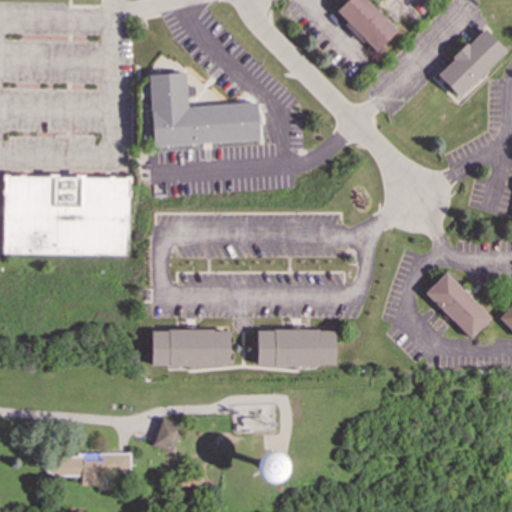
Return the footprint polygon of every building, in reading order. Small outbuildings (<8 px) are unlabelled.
[(366,0),(345,0),(334,11),(345,22),(342,25),(361,44),(364,41),(371,48),(375,52),(396,31),(378,13),(380,10),(375,5),(373,7),(366,0)] [(436,75),(458,97),(485,71),(505,51),(483,28),(467,44),(465,43),(451,57),(452,59),(436,75)] [(150,75),(154,146),(201,143),(210,143),(259,140),(256,101),(186,106),(184,72),(150,75)] [(3,175),(3,253),(128,254),(129,177),(3,175)] [(423,293),(444,272),(490,318),(469,338),(452,321),(423,293)] [(511,303),(498,318),(511,331),(511,303)] [(150,331),(173,331),(173,329),(194,329),(212,329),(212,331),(228,331),(228,364),(150,365),(150,331)] [(309,329),(318,329),(318,330),(334,330),(334,365),(274,365),(274,364),(257,364),(257,331),(272,331),(272,329),(289,329),(309,329)] [(161,417),(151,445),(172,451),(181,424),(161,417)] [(241,418),(241,426),(261,426),(260,417),(241,418)] [(47,455),(46,470),(55,475),(79,475),(79,487),(128,487),(129,453),(75,452),(75,455),(47,455)]
